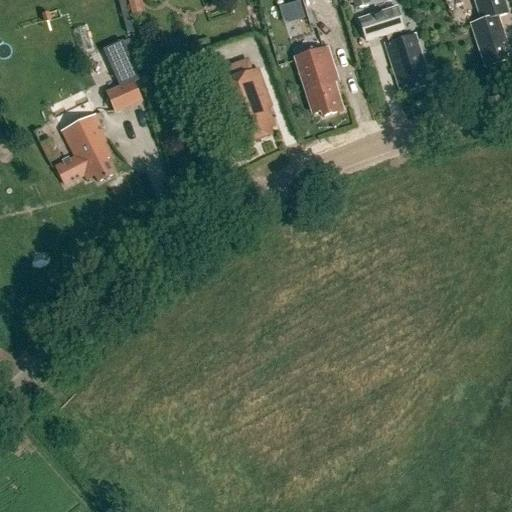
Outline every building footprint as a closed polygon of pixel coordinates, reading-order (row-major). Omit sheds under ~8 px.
[(351,0),(355,10),(369,5),(367,0),(351,0)] [(508,12),(503,0),(474,0),(481,20),(471,23),(485,66),(507,59),(506,53),(510,51),(498,15),(508,12)] [(400,32),(403,31),(396,9),(360,21),(367,41),(387,35),(389,42),(385,43),(399,87),(407,85),(409,90),(424,85),(422,79),(429,77),(415,33),(402,37),(400,32)] [(328,46),(296,56),(313,113),(322,110),(323,115),(344,109),(335,80),(338,79),(328,46)] [(269,110),(273,108),(260,70),(252,73),(248,60),(224,69),(220,56),(204,62),(213,86),(228,131),(239,128),(244,144),(272,134),(270,129),(275,127),(269,110)] [(184,106),(211,96),(200,65),(189,68),(194,83),(178,88),(184,106)] [(113,112),(140,100),(133,83),(106,95),(113,112)] [(100,132),(104,130),(95,113),(62,130),(77,158),(53,170),(63,190),(83,179),(85,182),(94,178),(98,185),(112,177),(104,162),(109,159),(108,157),(101,144),(105,142),(100,132)]
